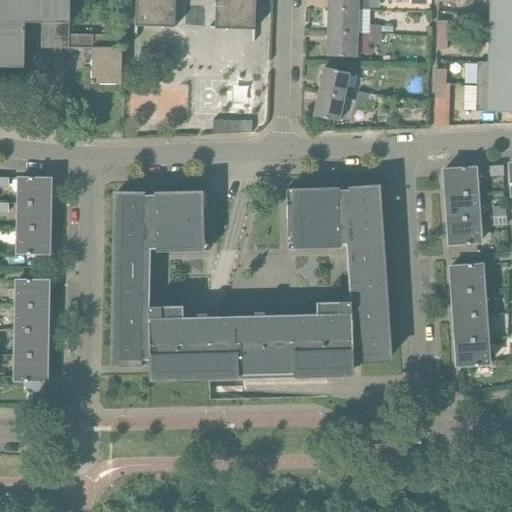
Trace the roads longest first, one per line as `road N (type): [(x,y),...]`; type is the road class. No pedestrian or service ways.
road 1 (residential): [(405,149),(423,412),(445,432),(511,427)]
road 2 (residential): [(87,157),(78,424),(51,439),(0,436)]
road 3 (residential): [(87,157),(277,152)]
road 4 (residential): [(277,152),(283,0)]
road 5 (residential): [(405,149),(277,152)]
